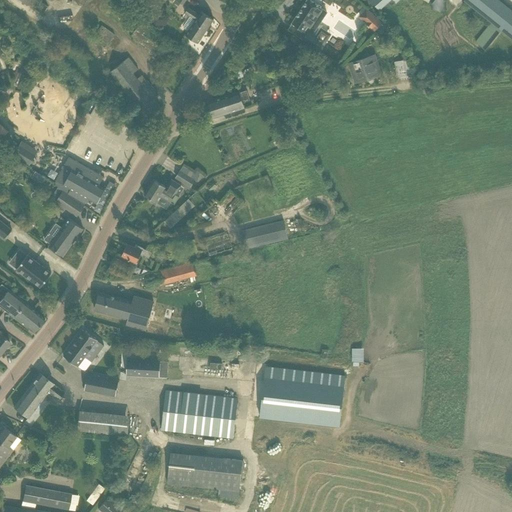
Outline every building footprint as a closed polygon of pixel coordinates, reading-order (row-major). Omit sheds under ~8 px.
[(38,0),(21,0),(43,14),(48,7),(38,0)] [(323,42),(312,35),(326,12),(319,7),(320,6),(311,0),(306,0),(292,23),(307,33),(303,39),(318,49),(323,42)] [(387,1),(391,6),(397,0),(371,0),(379,8),(387,1)] [(511,11),(497,0),(465,0),(491,21),(475,42),(485,50),(501,29),(511,37),(511,11)] [(198,43),(213,19),(201,11),(199,14),(189,7),(185,12),(196,20),(186,35),(198,43)] [(375,30),(381,22),(366,8),(360,16),(375,30)] [(115,35),(102,25),(95,35),(108,45),(115,35)] [(158,37),(148,50),(171,66),(180,53),(171,47),(175,43),(169,38),(165,43),(158,37)] [(372,55),(370,56),(369,53),(362,56),(363,59),(349,63),(355,82),(376,76),(372,63),(375,62),(372,55)] [(129,57),(110,72),(146,118),(160,107),(152,97),(157,93),(146,79),(142,83),(134,73),(139,69),(129,57)] [(406,59),(394,61),(396,68),(408,66),(406,59)] [(310,84),(305,68),(297,71),(302,87),(310,84)] [(203,103),(208,119),(245,108),(240,92),(203,103)] [(275,141),(278,148),(296,141),(292,130),(286,133),(287,137),(275,141)] [(18,154),(33,162),(40,150),(25,141),(18,154)] [(95,182),(99,175),(69,157),(56,180),(71,189),(68,193),(86,202),(88,198),(97,203),(105,188),(95,182)] [(344,178),(338,168),(328,174),(335,184),(344,178)] [(180,171),(176,178),(184,183),(190,187),(195,180),(180,171)] [(179,195),(184,188),(180,186),(181,185),(171,179),(166,187),(154,179),(144,194),(151,199),(150,201),(155,204),(161,196),(170,202),(174,195),(179,198),(180,195),(179,195)] [(77,216),(85,205),(63,190),(55,202),(77,216)] [(165,221),(171,228),(187,213),(187,212),(196,205),(190,198),(165,221)] [(0,211),(0,227),(5,232),(13,222),(0,211)] [(63,255),(82,229),(69,218),(49,245),(63,255)] [(241,231),(245,247),(288,236),(284,221),(241,231)] [(57,222),(47,235),(53,239),(63,226),(57,222)] [(210,257),(209,256),(233,249),(227,231),(205,238),(207,244),(205,244),(207,249),(203,251),(206,258),(210,257)] [(142,248),(143,247),(135,244),(134,247),(127,244),(121,255),(135,262),(139,253),(144,256),(144,255),(149,257),(151,252),(142,248)] [(16,269),(37,284),(40,287),(51,272),(27,254),(27,255),(16,269)] [(230,262),(234,261),(232,254),(221,256),(223,263),(230,262)] [(147,274),(151,288),(197,275),(193,262),(147,274)] [(0,306),(14,317),(24,302),(0,283),(0,306)] [(97,301),(94,310),(128,319),(126,325),(145,330),(153,301),(134,296),(133,301),(106,294),(99,292),(97,301)] [(44,318),(24,302),(14,317),(33,332),(44,318)] [(84,371),(104,345),(98,341),(98,340),(83,329),(63,355),(84,371)] [(0,353),(9,342),(0,334),(0,333),(2,332),(0,330),(0,353)] [(366,361),(367,347),(354,347),(353,361),(366,361)] [(167,377),(168,361),(160,361),(160,360),(127,359),(126,375),(159,377),(167,377)] [(266,366),(260,417),(338,426),(344,375),(266,366)] [(63,392),(47,379),(40,373),(29,387),(41,398),(46,391),(57,400),(63,392)] [(87,373),(84,389),(116,396),(119,379),(87,373)] [(26,417),(41,398),(29,387),(14,407),(21,413),(26,417)] [(237,399),(165,391),(160,430),(232,438),(237,399)] [(132,433),(133,412),(82,410),(81,430),(132,433)] [(6,446),(15,435),(2,425),(0,427),(0,464),(12,450),(6,446)] [(243,460),(171,452),(167,484),(219,489),(218,496),(238,498),(239,492),(240,492),(243,460)] [(25,484),(22,501),(68,510),(71,493),(25,484)] [(94,489),(87,501),(93,504),(100,492),(94,489)] [(109,495),(98,509),(101,511),(121,511),(125,508),(109,495)]
